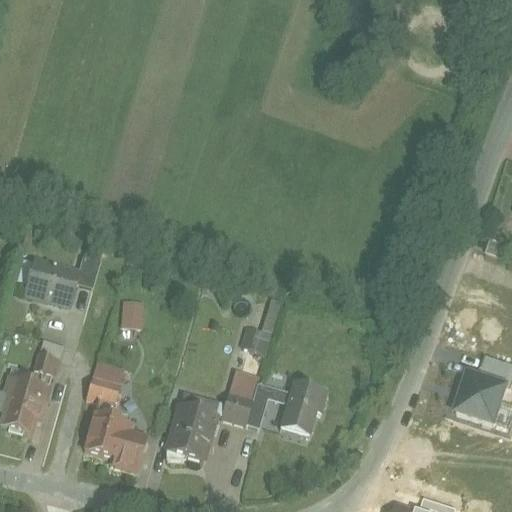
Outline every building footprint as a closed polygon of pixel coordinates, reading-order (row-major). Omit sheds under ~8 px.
[(511,247),(494,240),(488,255),(511,263),(511,247)] [(84,274),(80,290),(97,294),(105,264),(85,259),(81,273),(84,274)] [(27,304),(73,316),(80,290),(84,274),(81,273),(38,261),(27,304)] [(511,307),(491,300),(475,347),(511,359),(511,307)] [(149,305),(125,306),(126,334),(149,333),(149,305)] [(266,336),(250,332),(245,353),(261,357),(266,336)] [(43,359),(62,365),(66,350),(47,345),(43,359)] [(41,359),(36,377),(58,383),(64,365),(62,365),(43,359),(41,359)] [(15,371),(11,382),(50,393),(55,394),(58,383),(36,377),(15,371)] [(249,434),(250,431),(261,391),(263,383),(239,376),(229,411),(225,424),(224,427),(249,434)] [(508,390),(467,378),(455,420),(495,432),(508,390)] [(99,409),(118,414),(125,390),(94,381),(87,406),(99,409)] [(36,441),(50,393),(11,382),(2,414),(7,416),(3,431),(36,441)] [(330,398),(296,389),(293,400),(290,410),(283,435),(317,445),(330,398)] [(270,405),(290,410),(293,400),(261,391),(250,431),(262,434),(270,405)] [(225,424),(229,411),(186,400),(183,413),(221,423),(225,424)] [(97,418),(115,423),(118,414),(99,409),(97,418)] [(209,468),(221,423),(183,413),(180,412),(168,457),(209,468)] [(140,479),(150,441),(137,437),(139,430),(115,423),(97,418),(85,458),(118,467),(116,472),(140,479)] [(481,453),(435,438),(419,482),(466,498),(481,453)] [(420,511),(404,511),(397,510),(396,511),(451,511),(424,503),(420,511)]
